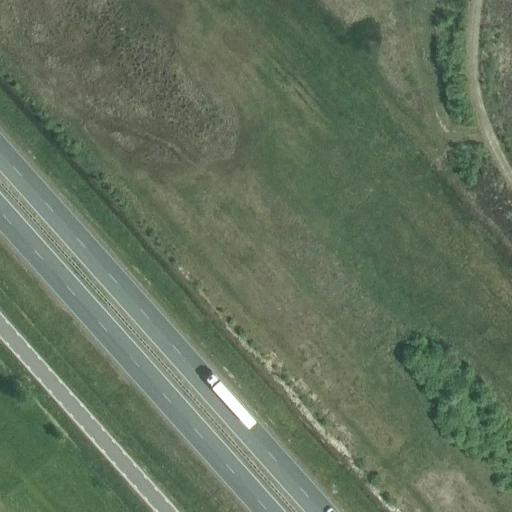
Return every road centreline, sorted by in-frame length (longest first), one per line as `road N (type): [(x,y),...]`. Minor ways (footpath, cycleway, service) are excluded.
road 1 (trunk): [(319,511),(0,154)]
road 2 (trunk): [(0,214),(266,511)]
road 3 (unclassified): [(161,511),(0,328)]
road 4 (track): [(479,0),(480,86),(511,171)]
